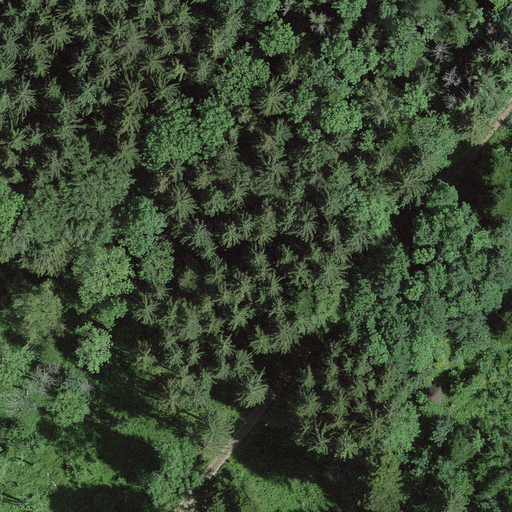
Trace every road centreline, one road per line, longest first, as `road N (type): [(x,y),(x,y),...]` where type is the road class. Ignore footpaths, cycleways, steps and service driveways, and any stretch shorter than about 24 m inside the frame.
road 1 (track): [(511,116),(201,511)]
road 2 (track): [(434,221),(317,145)]
